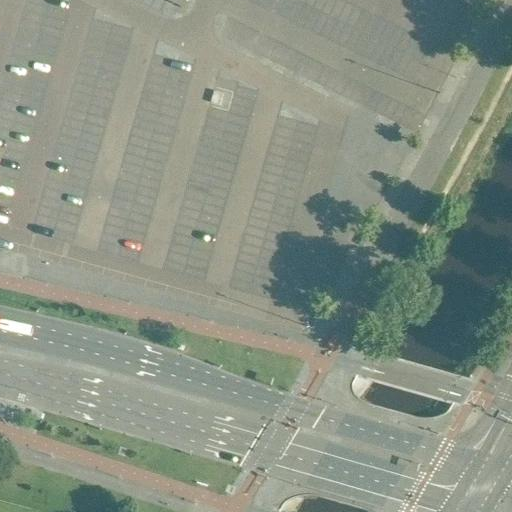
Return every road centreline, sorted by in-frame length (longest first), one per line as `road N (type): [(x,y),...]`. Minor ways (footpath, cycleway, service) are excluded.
road 1 (tertiary): [(478,463),(0,329)]
road 2 (tertiary): [(0,377),(453,504)]
